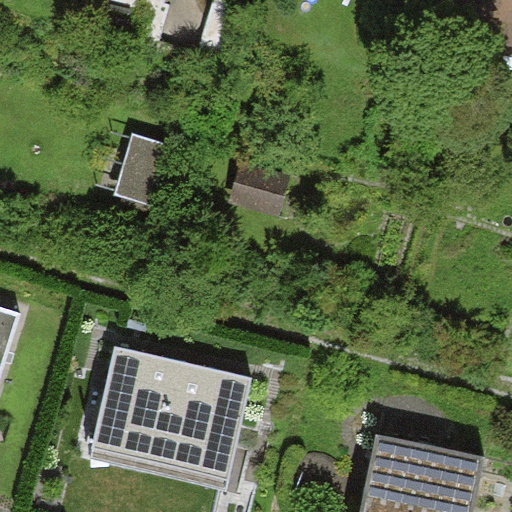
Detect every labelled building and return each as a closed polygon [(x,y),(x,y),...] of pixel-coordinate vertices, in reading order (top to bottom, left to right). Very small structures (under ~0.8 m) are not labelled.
[(511,0),(401,0),(397,14),(511,48),(511,0)] [(119,189),(151,200),(171,140),(140,129),(119,189)] [(0,375),(19,315),(0,308),(0,375)] [(256,376),(112,341),(85,454),(228,488),(256,376)] [(474,511),(486,461),(380,440),(365,511),(474,511)]
